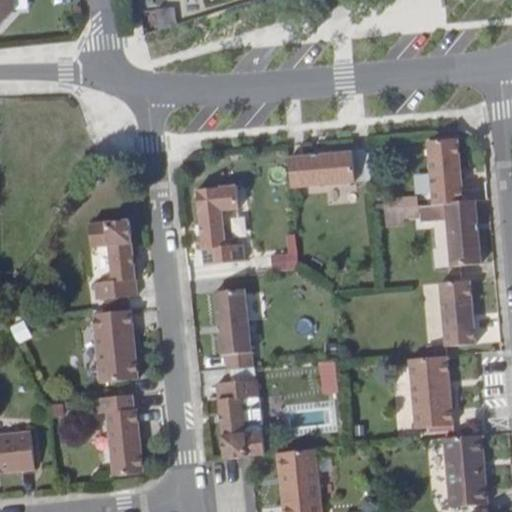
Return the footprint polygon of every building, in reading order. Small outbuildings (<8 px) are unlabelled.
[(0,0),(0,32),(2,33),(17,17),(16,0),(0,0)] [(181,9),(186,27),(204,22),(199,4),(181,9)] [(174,8),(155,10),(157,28),(176,25),(174,8)] [(431,204),(461,201),(459,180),(454,181),(454,173),(458,173),(455,138),(425,140),(431,204)] [(369,181),(366,151),(351,153),(353,183),(369,181)] [(351,153),(287,158),(290,188),(353,183),(351,153)] [(234,186),(194,191),(203,266),(242,261),(241,244),(223,246),(220,211),(237,209),(234,186)] [(324,199),(353,198),(353,187),(324,187),(324,199)] [(397,199),(397,207),(413,205),(413,197),(397,199)] [(475,224),(474,200),(461,201),(431,204),(417,205),(419,222),(438,221),(438,218),(444,217),(449,266),(479,264),(476,230),(472,230),(471,224),(475,224)] [(413,205),(397,207),(399,216),(414,214),(413,205)] [(139,298),(132,222),(91,226),(93,248),(111,247),(114,283),(98,284),(99,302),(139,298)] [(285,255),(271,255),(271,272),(294,273),(296,236),(286,236),(285,255)] [(471,315),(468,280),(438,283),(444,346),(473,343),(471,322),(467,322),(466,315),(471,315)] [(243,289),(213,292),(217,329),(221,328),(221,335),(218,335),(220,356),(224,355),(226,371),(252,368),(243,289)] [(133,311),(96,315),(103,384),(139,380),(137,357),(133,358),(132,349),(137,349),(133,311)] [(25,321),(10,325),(16,343),(31,339),(25,321)] [(448,379),(446,357),(408,360),(415,428),(452,425),(449,387),(443,388),(443,380),(448,379)] [(322,397),(339,395),(336,361),(319,363),(322,397)] [(216,384),(225,459),(250,456),(265,454),(262,432),(244,433),(240,399),(257,397),(256,380),(216,384)] [(135,434),(140,433),(137,412),(134,412),(132,396),(90,400),(92,416),(109,414),(115,478),(144,475),(140,441),(136,441),(135,434)] [(31,433),(0,435),(0,473),(4,473),(3,468),(14,467),(15,472),(35,470),(31,433)] [(483,457),(481,435),(443,438),(449,507),(487,504),(484,467),(479,468),(478,458),(483,457)] [(321,511),(314,450),(276,453),(282,511),(321,511)]
